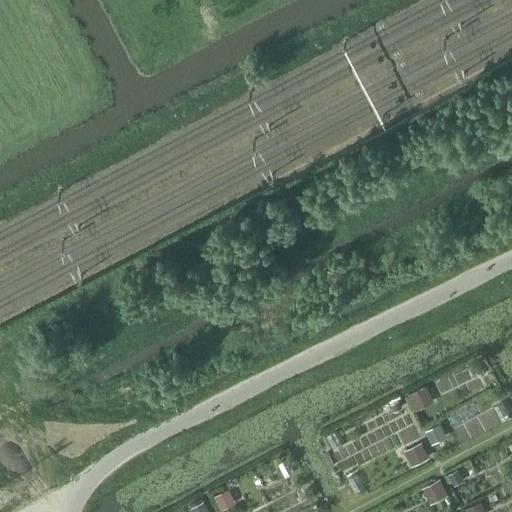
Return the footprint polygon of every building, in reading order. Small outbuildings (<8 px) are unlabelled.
[(415,410),(432,401),(424,385),(407,393),(415,410)] [(431,444),(445,437),(439,424),(424,431),(431,444)] [(410,466),(427,457),(420,442),(403,450),(410,466)] [(453,486),(463,480),(457,469),(447,475),(453,486)] [(430,504),(447,495),(438,478),(421,487),(430,504)] [(222,511),(234,505),(227,490),(215,496),(222,511)] [(192,511),(208,511),(203,501),(190,508),(192,511)] [(464,511),(483,511),(479,502),(464,509),(464,511)]
